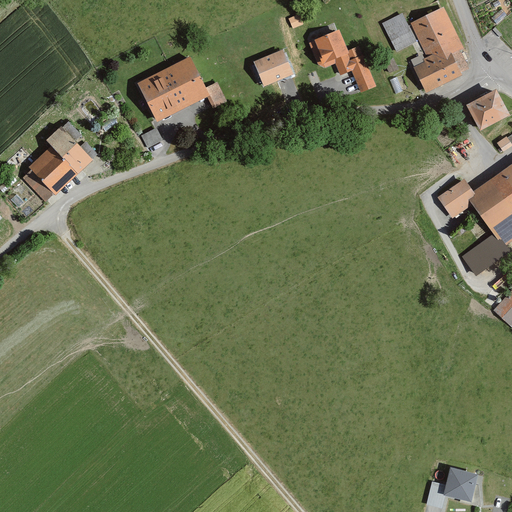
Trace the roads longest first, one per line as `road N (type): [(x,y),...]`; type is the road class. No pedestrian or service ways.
road 1 (residential): [(487,67),(424,106),(289,117),(106,181),(46,215)]
road 2 (track): [(46,215),(299,511)]
